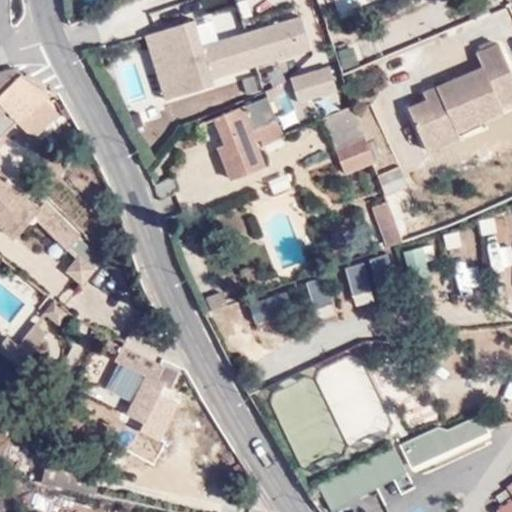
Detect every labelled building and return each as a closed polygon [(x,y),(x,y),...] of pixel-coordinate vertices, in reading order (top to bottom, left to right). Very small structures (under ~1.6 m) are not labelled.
[(8,0),(0,0),(0,11),(10,11),(8,0)] [(172,0),(155,0),(146,5),(158,27),(181,17),(172,0)] [(203,35),(187,39),(199,74),(307,41),(295,5),(231,24),(229,15),(199,24),(203,35)] [(336,52),(343,69),(357,64),(350,47),(336,52)] [(400,140),(432,126),(436,135),(484,117),(482,110),(503,102),(483,50),(459,59),(464,71),(419,89),(422,97),(409,102),(388,111),(400,140)] [(284,60),(255,70),(260,83),(289,74),(284,60)] [(0,85),(15,71),(9,72),(0,71),(0,85)] [(45,92),(17,71),(15,71),(0,85),(0,222),(11,232),(30,211),(76,252),(63,266),(76,277),(97,254),(74,235),(76,231),(40,200),(35,205),(0,174),(0,132),(10,122),(12,124),(45,92)] [(303,115),(338,103),(330,81),(296,94),(303,115)] [(419,89),(406,94),(409,102),(422,97),(419,89)] [(277,130),(263,94),(208,114),(217,142),(205,146),(221,183),(259,169),(254,155),(248,140),(277,130)] [(351,140),(340,109),(317,119),(328,149),(351,140)] [(432,126),(400,140),(406,155),(439,142),(436,135),(432,126)] [(254,155),(282,145),(278,134),(277,130),(248,140),(254,155)] [(339,177),(361,169),(351,140),(328,149),(339,177)] [(382,179),(366,185),(370,202),(387,195),(382,179)] [(370,202),(372,210),(375,220),(393,214),(387,195),(370,202)] [(357,214),(369,253),(382,249),(375,220),(372,210),(357,214)] [(498,239),(501,274),(511,272),(511,245),(511,239),(498,239)] [(429,242),(402,251),(414,293),(445,285),(429,242)] [(397,251),(369,259),(382,301),(412,293),(397,251)] [(364,260),(337,269),(349,310),(380,303),(364,260)] [(331,271),(304,279),(316,321),(347,313),(331,271)] [(291,288),(247,300),(259,342),(305,327),(291,288)] [(15,347),(5,338),(0,343),(0,381),(3,385),(50,330),(38,320),(15,347)] [(133,424),(147,397),(152,385),(160,388),(168,374),(97,339),(92,351),(110,360),(108,362),(137,376),(131,389),(117,417),(133,424)] [(348,446),(390,425),(354,352),(312,373),(348,446)] [(108,362),(103,376),(131,389),(137,376),(108,362)] [(502,411),(511,406),(511,385),(510,382),(491,391),(502,411)] [(147,397),(133,424),(147,431),(161,403),(147,397)] [(398,445),(415,476),(459,455),(494,437),(474,417),(448,430),(439,427),(398,445)] [(314,488),(327,511),(332,511),(405,472),(391,446),(314,488)] [(92,467),(46,456),(42,479),(87,489),(92,467)] [(511,511),(511,476),(492,490),(500,503),(489,511),(511,511)]
